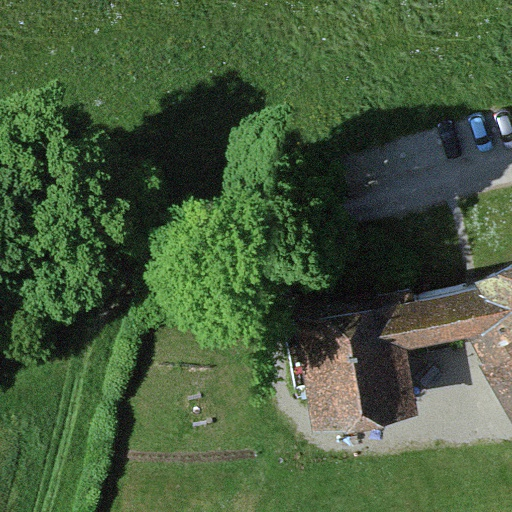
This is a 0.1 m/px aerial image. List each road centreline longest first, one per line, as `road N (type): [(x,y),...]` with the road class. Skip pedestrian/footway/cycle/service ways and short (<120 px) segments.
road 1 (track): [(0,300),(249,242)]
road 2 (track): [(94,282),(89,336),(40,511)]
